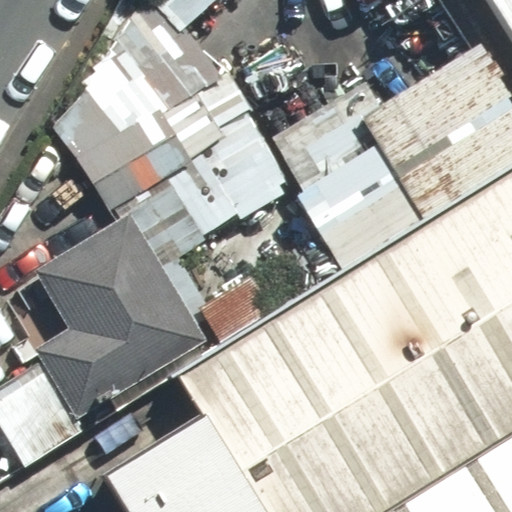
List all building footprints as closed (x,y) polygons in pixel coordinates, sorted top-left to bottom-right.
[(102,216),(172,163),(209,136),(188,99),(204,75),(171,39),(133,0),(130,0),(93,56),(37,140),(94,221),(102,216)] [(133,0),(171,39),(206,0),(133,0)] [(352,158),(405,227),(511,159),(511,140),(423,0),(383,0),(350,22),(394,93),(335,131),(352,158)] [(511,0),(475,0),(511,59),(511,0)] [(405,227),(352,158),(277,205),(324,279),(405,227)] [(511,168),(173,375),(256,511),(377,511),(511,430),(511,168)] [(196,347),(118,219),(23,276),(62,339),(15,367),(55,433),(196,347)] [(511,511),(511,430),(377,511),(511,511)]
